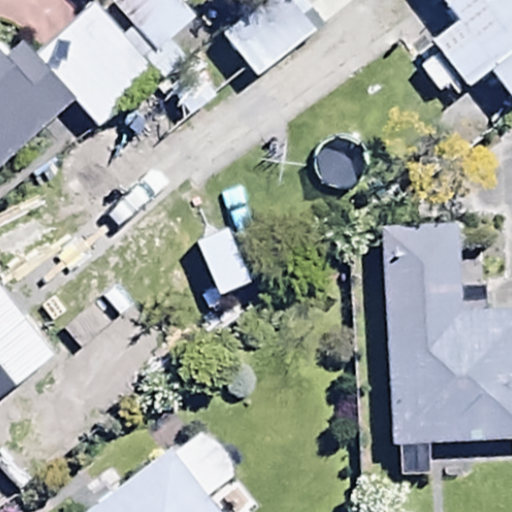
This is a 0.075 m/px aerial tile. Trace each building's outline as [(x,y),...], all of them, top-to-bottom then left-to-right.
[(30,57),(68,104),(94,132),(153,78),(160,85),(186,62),(168,42),(191,20),(172,0),(114,0),(98,15),(88,4),(30,57)] [(265,0),(218,38),(252,81),(353,0),(365,0),(376,14),(393,0),(265,0)] [(511,0),(437,0),(453,20),(423,44),(433,56),(419,67),(435,87),(450,75),(463,92),(484,75),(510,106),(511,104),(511,0)] [(0,165),(68,104),(30,57),(13,39),(0,50),(0,165)] [(376,227),(387,446),(394,446),(395,477),(426,475),(424,447),(511,442),(511,308),(459,311),(458,291),(482,290),(480,250),(437,253),(435,224),(376,227)] [(228,511),(159,418),(32,511),(228,511)]
